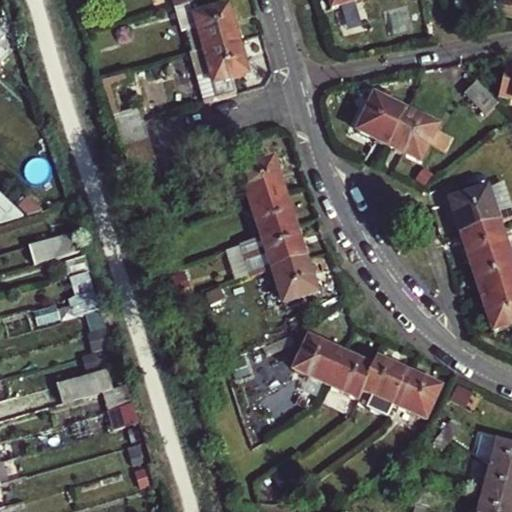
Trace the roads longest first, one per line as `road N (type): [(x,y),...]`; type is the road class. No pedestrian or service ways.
road 1 (residential): [(298,83),(338,199),(387,282),(430,331),(511,380)]
road 2 (residential): [(298,83),(511,46)]
